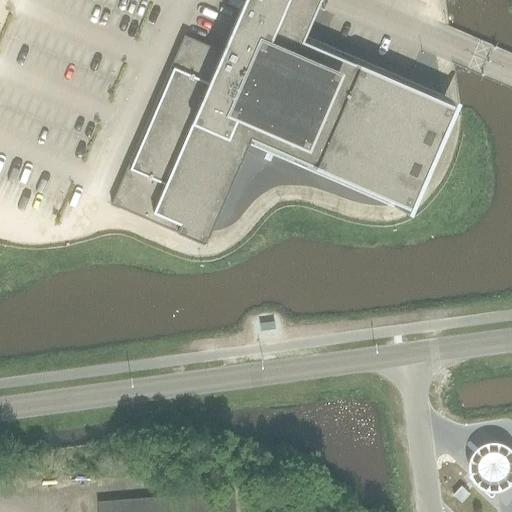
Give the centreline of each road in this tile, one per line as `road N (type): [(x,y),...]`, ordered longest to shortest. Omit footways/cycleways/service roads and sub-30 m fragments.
road 1 (tertiary): [(511,340),(0,408)]
road 2 (unknown): [(150,61),(15,0)]
road 3 (unknown): [(121,120),(0,65)]
